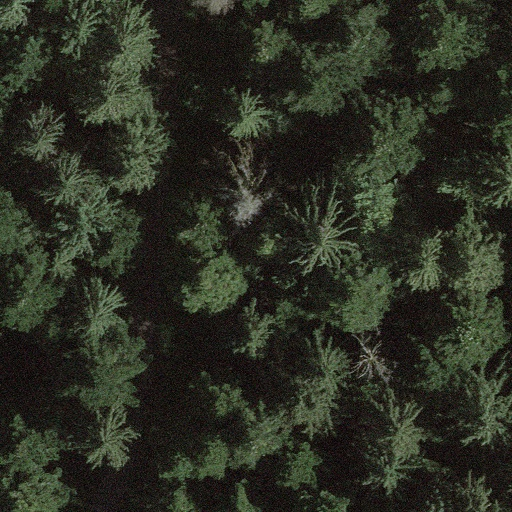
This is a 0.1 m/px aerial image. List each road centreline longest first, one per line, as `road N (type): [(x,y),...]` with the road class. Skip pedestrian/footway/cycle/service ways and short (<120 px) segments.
road 1 (track): [(121,447),(284,211),(391,0)]
road 2 (track): [(109,511),(155,268),(186,0)]
